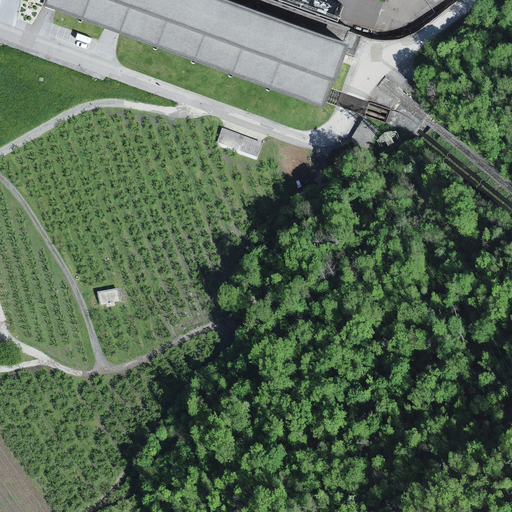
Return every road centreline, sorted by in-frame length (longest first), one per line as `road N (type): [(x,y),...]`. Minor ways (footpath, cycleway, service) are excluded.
road 1 (residential): [(0,28),(302,139),(322,138),(383,62),(472,0)]
road 2 (track): [(42,362),(88,378),(208,328),(223,338),(86,511)]
road 3 (track): [(0,177),(72,281),(106,372)]
